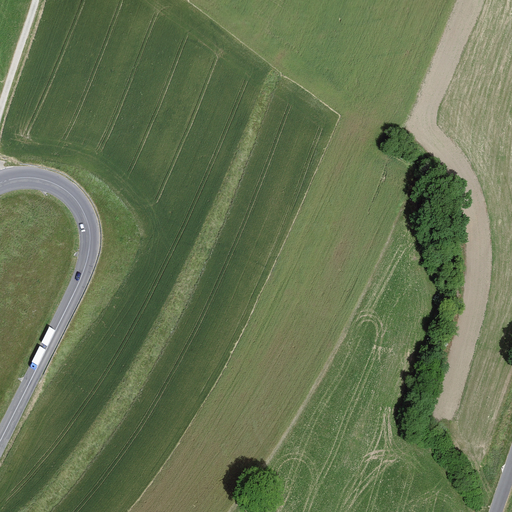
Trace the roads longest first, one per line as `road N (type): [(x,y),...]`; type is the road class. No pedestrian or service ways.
road 1 (tertiary): [(0,182),(42,177),(68,188),(89,228),(76,288),(0,439)]
road 2 (unclassified): [(0,115),(35,0)]
